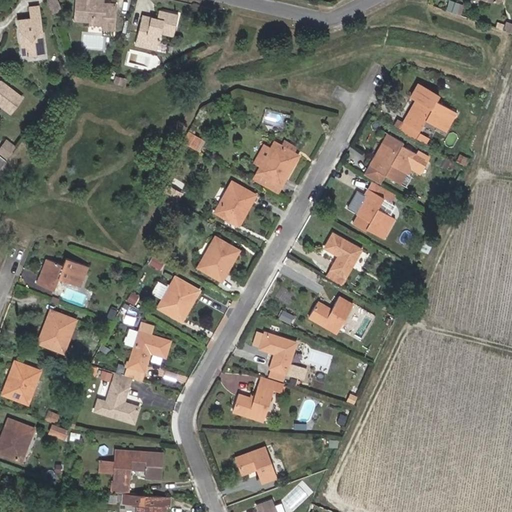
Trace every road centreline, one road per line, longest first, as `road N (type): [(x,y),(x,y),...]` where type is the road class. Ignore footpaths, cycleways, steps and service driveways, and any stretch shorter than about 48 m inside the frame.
road 1 (residential): [(223,511),(187,408),(379,71)]
road 2 (track): [(362,511),(328,499),(339,467),(479,175),(511,78)]
road 3 (residential): [(373,0),(327,20),(241,0)]
